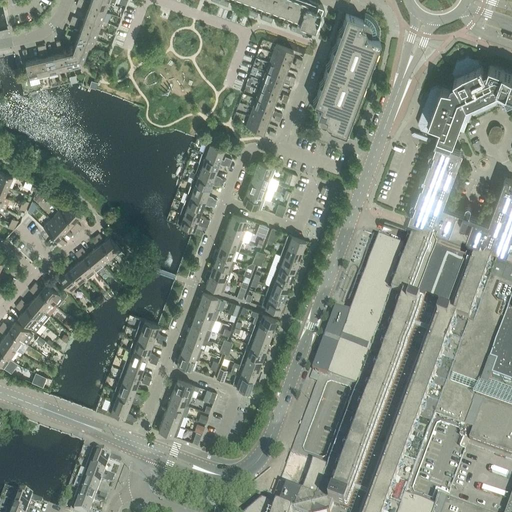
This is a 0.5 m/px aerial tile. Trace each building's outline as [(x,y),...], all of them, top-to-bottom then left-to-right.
[(101,0),(90,0),(89,6),(106,12),(109,3),(101,0)] [(247,0),(299,19),(298,22),(314,28),(320,11),(321,11),(323,11),(323,10),(324,9),(324,8),(323,7),(322,6),(322,5),(308,0),(305,0),(305,2),(299,0),(247,0)] [(89,6),(85,15),(102,21),(106,12),(89,6)] [(363,20),(346,14),(313,102),(320,105),(317,114),(325,117),(325,121),(326,122),(328,125),(329,126),(328,128),(345,134),(380,40),(378,40),(379,37),(379,31),(379,27),(377,24),(375,20),(371,16),(369,15),(367,14),(365,13),(363,20)] [(85,15),(82,24),(99,30),(102,21),(85,15)] [(82,24),(79,33),(96,39),(99,30),(82,24)] [(292,25),(290,30),(311,37),(313,31),(297,26),(296,27),(292,25)] [(79,33),(75,42),(88,46),(88,47),(92,48),(96,39),(79,33)] [(75,42),(72,51),(82,62),(88,47),(88,46),(75,42)] [(276,44),(273,53),(289,59),(293,50),(276,44)] [(72,51),(63,53),(66,66),(82,62),(72,51)] [(53,55),(58,73),(67,70),(66,66),(63,53),(53,55)] [(273,53),(269,62),(286,68),(289,59),(273,53)] [(58,73),(53,55),(44,57),(48,75),(58,73)] [(511,73),(490,65),(488,68),(484,70),(482,65),(481,65),(478,60),(467,56),(457,61),(453,72),(455,77),(454,77),(456,82),(452,83),(450,88),(443,85),(442,87),(437,85),(431,88),(418,123),(421,129),(437,135),(435,140),(451,146),(453,141),(454,141),(467,104),(493,92),(497,101),(503,104),(503,106),(503,107),(506,108),(508,108),(509,107),(510,106),(511,106),(511,73)] [(48,75),(44,57),(35,60),(39,77),(48,75)] [(39,77),(35,60),(25,62),(29,79),(39,77)] [(266,71),(283,77),(286,68),(269,62),(266,71)] [(266,71),(263,80),(280,86),(281,82),(287,84),(287,83),(289,79),(283,77),(266,71)] [(263,80),(259,89),(276,95),(280,86),(263,80)] [(256,98),(273,104),(276,95),(259,89),(256,98)] [(256,98),(253,107),(275,115),(277,112),(277,111),(271,109),(273,104),(256,98)] [(253,107),(249,116),(266,122),(270,113),(253,107)] [(266,122),(249,116),(246,126),(263,132),(266,122)] [(413,135),(430,141),(431,138),(415,132),(415,131),(412,133),(413,135)] [(206,142),(202,152),(220,159),(224,148),(206,142)] [(434,143),(437,143),(434,151),(432,152),(430,153),(429,154),(429,156),(430,159),(430,160),(424,176),(423,176),(422,177),(420,179),(420,181),(420,182),(421,184),(421,185),(415,201),(413,201),(411,203),(410,205),(410,206),(411,209),(412,209),(409,218),(432,226),(460,151),(435,142),(434,143)] [(202,152),(199,162),(216,169),(220,159),(202,152)] [(258,161),(254,171),(268,176),(271,178),(275,167),(258,161)] [(199,162),(195,172),(213,179),(216,169),(199,162)] [(0,170),(0,183),(8,186),(12,176),(0,170)] [(254,171),(250,181),(264,187),(268,176),(254,171)] [(195,172),(191,182),(209,189),(213,179),(195,172)] [(288,184),(294,186),(297,175),(292,173),(288,184)] [(511,179),(505,177),(504,182),(506,183),(484,245),(479,243),(487,223),(477,219),(469,240),(507,254),(510,245),(511,244),(511,179)] [(250,181),(246,191),(264,198),(268,188),(264,187),(250,181)] [(191,182),(187,193),(216,203),(217,199),(207,195),(209,189),(191,182)] [(327,195),(329,189),(322,186),(320,192),(327,195)] [(264,198),(246,191),(243,202),(260,208),(264,198)] [(187,193),(184,203),(201,209),(204,203),(207,204),(214,207),(216,203),(187,193)] [(66,203),(58,211),(72,223),(79,215),(66,203)] [(184,203),(180,213),(198,219),(199,216),(201,209),(184,203)] [(274,213),(282,217),(286,206),(277,203),(274,213)] [(444,207),(436,228),(446,232),(454,211),(444,207)] [(58,211),(51,219),(64,231),(72,223),(58,211)] [(227,216),(230,218),(228,224),(242,229),(246,219),(229,212),(227,216)] [(198,219),(180,213),(176,223),(194,230),(198,219)] [(64,231),(51,219),(43,227),(56,239),(64,231)] [(255,234),(265,237),(269,227),(259,223),(255,234)] [(222,229),(221,233),(238,239),(242,229),(228,224),(226,230),(222,229)] [(268,239),(273,240),(275,241),(279,231),(272,228),(268,239)] [(424,298),(419,296),(437,248),(438,246),(435,240),(410,231),(410,232),(405,246),(379,237),(377,243),(352,309),(351,313),(344,311),(343,310),(336,308),(313,370),(320,373),(328,376),(358,387),(328,467),(313,462),(291,453),(290,453),(288,460),(287,464),(286,464),(281,478),(279,484),(275,495),(275,496),(273,501),(272,504),(292,511),(330,511),(333,505),(347,510),(347,509),(348,504),(349,504),(350,500),(351,500),(351,499),(350,498),(354,490),(355,488),(354,488),(358,479),(358,480),(359,478),(358,478),(361,469),(362,469),(362,468),(365,459),(366,459),(366,458),(366,457),(369,448),(370,449),(370,447),(369,447),(373,438),(373,439),(374,437),(373,437),(376,428),(377,428),(377,427),(380,418),(381,418),(381,417),(384,408),(385,407),(384,407),(388,398),(389,397),(388,397),(391,388),(392,388),(393,386),(392,386),(395,377),(396,377),(396,376),(399,367),(400,367),(400,366),(399,366),(403,357),(404,356),(403,356),(407,347),(408,346),(407,346),(410,337),(411,337),(411,336),(411,335),(414,327),(415,327),(415,325),(414,325),(418,316),(418,317),(419,315),(418,315),(421,306),(422,306),(422,305),(424,298)] [(223,238),(220,244),(235,249),(238,239),(221,233),(219,237),(223,238)] [(288,234),(284,245),(302,251),(306,241),(288,234)] [(110,236),(101,243),(112,257),(121,250),(110,236)] [(101,243),(92,250),(104,264),(112,257),(101,243)] [(215,249),(213,253),(231,260),(235,249),(220,244),(218,250),(215,249)] [(284,245),(280,255),(298,261),(302,251),(284,245)] [(452,252),(438,246),(418,299),(424,301),(432,304),(442,308),(447,310),(467,257),(452,252)] [(92,250),(84,257),(95,271),(104,264),(92,250)] [(215,258),(213,264),(227,270),(231,260),(213,253),(212,257),(215,258)] [(434,511),(436,507),(435,507),(406,496),(436,416),(466,427),(476,398),(477,396),(479,391),(490,361),(511,301),(511,286),(492,278),(497,263),(473,254),(467,257),(447,310),(442,308),(419,368),(366,511),(434,511)] [(280,255),(276,265),(294,271),(298,261),(280,255)] [(84,257),(76,264),(87,278),(95,271),(84,257)] [(76,264),(67,270),(79,284),(87,278),(76,264)] [(207,269),(206,273),(223,280),(227,281),(231,271),(227,270),(213,264),(211,271),(207,269)] [(276,265),(273,275),(290,282),(294,271),(276,265)] [(79,284),(67,270),(58,278),(70,292),(79,284)] [(223,280),(206,273),(204,277),(208,278),(205,285),(220,290),(223,280)] [(273,275),(269,285),(287,292),(290,282),(273,275)] [(46,283),(39,292),(53,303),(60,295),(46,283)] [(269,285),(265,295),(283,302),(287,292),(269,285)] [(237,297),(242,299),(246,288),(241,286),(237,297)] [(39,292),(32,300),(46,312),(53,303),(39,292)] [(197,297),(196,301),(217,309),(221,298),(203,292),(200,298),(197,297)] [(283,302),(265,295),(261,306),(279,312),(283,302)] [(22,299),(19,303),(39,320),(46,312),(32,300),(28,305),(22,299)] [(198,306),(195,312),(215,320),(219,310),(217,309),(196,301),(194,305),(198,306)] [(511,301),(490,361),(497,364),(492,377),(511,384),(511,301)] [(39,320),(19,303),(15,306),(22,312),(18,317),(32,329),(36,332),(43,323),(39,320)] [(190,318),(188,321),(211,330),(215,320),(195,312),(193,319),(190,318)] [(259,312),(255,323),(273,330),(277,319),(259,312)] [(141,319),(137,330),(155,336),(158,337),(159,334),(156,332),(158,326),(141,319)] [(8,331),(23,341),(27,344),(33,335),(29,331),(14,321),(8,331)] [(211,330),(188,321),(187,325),(190,326),(188,333),(208,340),(211,330)] [(255,323),(251,333),(269,340),(273,330),(255,323)] [(137,330),(133,340),(151,346),(155,336),(137,330)] [(8,331),(2,340),(16,350),(23,341),(8,331)] [(182,338),(181,342),(204,350),(206,344),(210,345),(211,342),(208,340),(188,333),(185,339),(182,338)] [(251,333),(247,343),(265,350),(269,340),(251,333)] [(2,340),(0,341),(0,351),(10,359),(16,350),(2,340)] [(133,340),(129,350),(147,356),(151,358),(152,354),(149,352),(151,346),(133,340)] [(183,347),(180,353),(198,360),(201,353),(203,353),(204,350),(181,342),(179,345),(183,347)] [(247,343),(244,353),(261,360),(265,350),(247,343)] [(129,350),(126,360),(143,367),(147,356),(129,350)] [(10,359),(0,351),(0,365),(4,368),(10,359)] [(198,360),(180,353),(178,359),(175,358),(173,362),(194,370),(198,360)] [(244,353),(240,364),(258,370),(261,360),(244,353)] [(126,360),(122,370),(140,377),(143,367),(126,360)] [(236,374),(254,380),(258,370),(240,364),(234,362),(231,372),(236,374)] [(225,370),(220,368),(216,378),(223,381),(227,370),(225,370)] [(122,370),(118,380),(136,387),(140,377),(122,370)] [(236,374),(232,384),(250,391),(254,380),(236,374)] [(177,379),(173,389),(187,394),(191,384),(177,379)] [(118,380),(114,390),(136,398),(137,394),(134,393),(136,387),(118,380)] [(173,389),(170,399),(184,404),(187,394),(173,389)] [(114,390),(111,400),(128,407),(131,401),(141,405),(143,401),(136,398),(114,390)] [(208,402),(213,404),(217,393),(212,391),(208,402)] [(511,511),(511,411),(510,411),(510,410),(509,409),(509,411),(496,406),(497,405),(496,404),(495,406),(484,402),(485,401),(484,401),(483,400),(483,401),(477,399),(477,398),(476,398),(466,427),(473,429),(470,439),(469,440),(511,455),(511,498),(506,511),(481,511),(447,500),(446,499),(438,496),(435,507),(436,507),(434,511),(511,511)] [(170,399),(166,409),(180,415),(186,417),(189,407),(184,404),(170,399)] [(128,407),(111,400),(107,411),(128,419),(129,415),(130,415),(126,413),(128,407)] [(166,409),(162,419),(176,425),(180,415),(166,409)] [(200,422),(206,424),(208,417),(203,414),(200,422)] [(176,425),(162,419),(158,430),(176,437),(180,426),(176,425)] [(196,432),(202,434),(205,426),(199,424),(196,432)] [(196,432),(192,443),(198,445),(202,434),(196,432)] [(93,449),(89,459),(107,466),(109,460),(113,461),(113,460),(114,456),(93,449)] [(89,459),(85,469),(103,476),(107,466),(89,459)] [(85,469),(81,479),(99,486),(101,480),(105,481),(106,477),(103,476),(85,469)] [(81,479),(78,490),(95,496),(99,486),(81,479)] [(14,490),(10,500),(28,507),(32,496),(14,490)] [(78,490),(74,500),(92,506),(94,500),(97,502),(97,501),(99,497),(95,496),(78,490)] [(10,500),(7,510),(11,511),(26,511),(28,507),(10,500)] [(89,511),(92,506),(74,500),(70,510),(74,511),(89,511)] [(292,511),(272,504),(262,501),(249,511),(292,511)]
